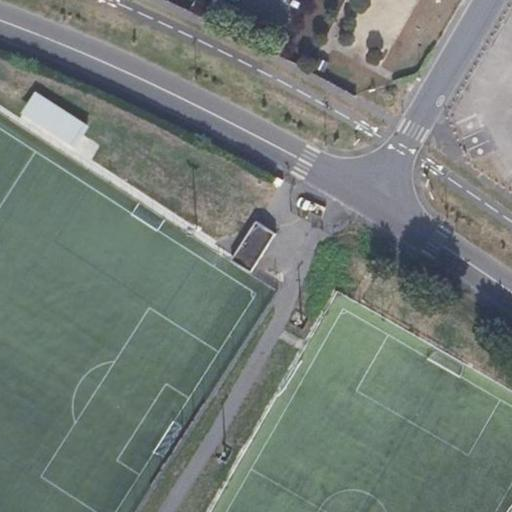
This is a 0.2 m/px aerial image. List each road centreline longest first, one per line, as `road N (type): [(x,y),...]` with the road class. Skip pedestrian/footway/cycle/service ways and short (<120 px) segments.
road 1 (tertiary): [(0,20),(179,96),(372,200)]
road 2 (residential): [(372,200),(490,0)]
road 3 (tertiary): [(372,200),(511,293)]
